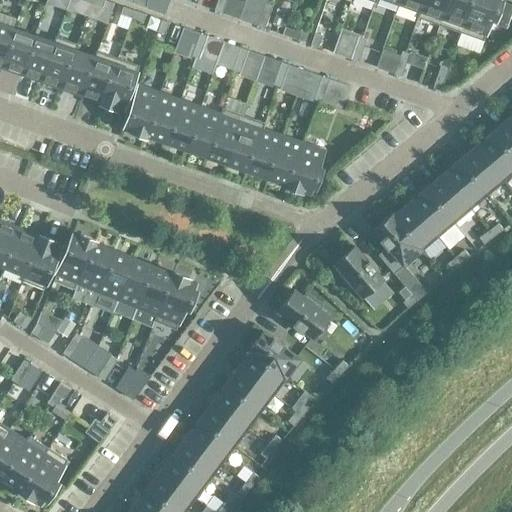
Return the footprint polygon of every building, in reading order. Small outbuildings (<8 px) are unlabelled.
[(222,13),(226,2),(220,0),(217,0),(214,11),(222,13)] [(399,0),(398,3),(419,11),(417,18),(418,18),(423,0),(399,0)] [(423,0),(418,18),(439,25),(448,0),(423,0)] [(448,0),(439,25),(461,33),(472,0),(448,0)] [(506,28),(511,10),(511,4),(501,1),(502,1),(499,0),(472,0),(461,33),(483,41),(490,22),(506,28)] [(269,17),(273,6),(265,3),(261,14),(269,17)] [(131,18),(134,10),(123,6),(120,14),(131,18)] [(134,10),(131,18),(143,22),(146,14),(134,10)] [(272,23),(284,28),(289,15),(276,11),(272,23)] [(265,28),(269,17),(261,14),(257,26),(265,28)] [(165,34),(169,23),(161,20),(157,31),(165,34)] [(0,66),(13,29),(0,24),(0,66)] [(300,32),(297,40),(305,42),(309,31),(301,28),(300,32)] [(21,73),(34,36),(13,29),(0,66),(21,73)] [(203,47),(207,36),(199,33),(195,45),(203,47)] [(315,33),(311,45),(318,47),(322,36),(315,33)] [(41,80),(56,37),(55,36),(53,43),(34,36),(21,73),(41,80)] [(362,50),(366,39),(359,36),(355,47),(362,50)] [(61,88),(77,44),(56,37),(41,80),(61,88)] [(77,44),(61,88),(82,95),(97,51),(96,51),(94,57),(75,51),(78,44),(77,44)] [(199,59),(203,47),(195,45),(191,56),(199,59)] [(244,62),(248,50),(240,47),(236,59),(244,62)] [(358,61),(362,50),(355,47),(351,59),(358,61)] [(97,51),(82,95),(101,102),(100,104),(101,104),(118,58),(97,51)] [(406,63),(409,54),(402,51),(398,63),(405,65),(406,63)] [(410,52),(409,54),(406,63),(423,69),(427,57),(410,52)] [(118,58),(101,104),(116,109),(117,107),(123,109),(139,66),(118,58)] [(240,73),(244,62),(236,59),(232,70),(240,73)] [(284,76),(288,65),(281,62),(277,73),(284,76)] [(401,76),(405,65),(398,63),(394,74),(401,76)] [(445,79),(448,68),(441,65),(437,76),(445,79)] [(281,87),(284,76),(277,73),(273,85),(281,87)] [(329,79),(321,76),(318,87),(325,90),(329,79)] [(441,90),(445,79),(437,76),(433,88),(441,90)] [(144,136),(159,94),(138,86),(124,127),(131,129),(130,131),(144,136)] [(321,102),(325,90),(318,87),(314,99),(321,102)] [(166,141),(180,101),(159,94),(144,136),(145,137),(146,134),(166,141)] [(180,101),(166,141),(186,148),(200,108),(180,101)] [(200,108),(186,148),(206,156),(223,108),(222,108),(220,115),(200,108)] [(223,108),(206,156),(227,163),(243,116),(223,108)] [(243,116),(227,163),(247,170),(264,123),(243,116)] [(511,123),(508,119),(491,133),(511,157),(511,123)] [(264,123),(247,170),(267,177),(282,137),(262,130),(265,123),(264,123)] [(511,174),(511,157),(491,133),(475,147),(504,181),(511,174)] [(282,137),(267,177),(287,184),(286,186),(287,186),(302,144),(282,137)] [(302,144),(287,186),(301,191),(302,189),(309,192),(311,186),(315,187),(322,169),(318,167),(324,151),(302,144)] [(504,181),(475,147),(458,161),(487,196),(504,181)] [(487,196),(458,161),(442,175),(471,209),(487,196)] [(471,209),(442,175),(425,189),(454,223),(471,209)] [(454,223),(425,189),(409,203),(438,237),(454,223)] [(438,237),(409,203),(393,216),(391,214),(391,215),(421,251),(438,237)] [(421,251),(391,215),(373,230),(381,239),(379,240),(386,247),(378,255),(394,274),(404,265),(403,264),(419,250),(421,252),(421,251)] [(0,264),(5,266),(20,230),(0,221),(0,264)] [(493,237),(503,230),(498,223),(489,230),(493,237)] [(20,230),(5,266),(24,274),(21,281),(22,281),(41,236),(40,235),(39,237),(20,230)] [(493,237),(489,230),(479,238),(484,244),(493,237)] [(56,273),(77,282),(94,240),(81,235),(80,237),(72,234),(68,245),(56,273)] [(41,236),(22,281),(43,289),(61,246),(54,244),(55,242),(41,236)] [(97,290),(113,250),(94,243),(95,241),(94,240),(77,282),(97,290)] [(375,268),(368,260),(366,261),(354,246),(351,249),(351,248),(336,260),(337,261),(334,263),(342,272),(338,275),(350,289),(354,286),(362,296),(382,279),(374,269),(375,268)] [(117,298),(133,259),(113,250),(97,290),(117,298)] [(460,264),(469,256),(464,250),(455,257),(460,264)] [(460,264),(455,257),(445,265),(451,271),(460,264)] [(137,306),(153,267),(133,259),(117,298),(137,306)] [(155,321),(174,273),(173,272),(172,274),(153,267),(137,306),(156,314),(154,321),(155,321)] [(174,273),(155,321),(176,330),(185,307),(188,309),(196,291),(192,289),(194,283),(187,280),(188,278),(174,273)] [(411,293),(411,294),(417,300),(427,291),(418,282),(408,291),(411,293)] [(408,291),(404,286),(399,291),(405,298),(411,293),(408,291)] [(303,297),(294,290),(291,293),(280,308),(278,311),(293,323),(292,324),(301,331),(302,329),(312,337),(328,316),(318,309),(321,305),(306,294),(303,297)] [(417,300),(411,294),(402,302),(408,309),(417,300)] [(18,324),(25,329),(31,319),(24,314),(18,324)] [(57,330),(67,337),(75,324),(65,318),(57,330)] [(37,337),(44,327),(37,322),(30,332),(37,337)] [(272,338),(263,331),(249,349),(287,378),(287,377),(286,376),(299,358),(281,345),(282,343),(273,337),(272,338)] [(76,347),(82,337),(76,333),(69,343),(76,347)] [(83,336),(82,337),(76,347),(69,357),(81,365),(95,344),(83,336)] [(69,357),(76,347),(69,343),(62,353),(69,357)] [(102,348),(88,369),(97,376),(104,366),(110,355),(111,354),(102,348)] [(274,395),(287,378),(249,349),(248,350),(250,352),(238,368),(274,395)] [(111,370),(117,360),(110,355),(104,366),(111,370)] [(24,374),(30,364),(24,359),(17,369),(24,374)] [(334,369),(340,375),(348,366),(342,361),(334,369)] [(104,380),(111,370),(104,366),(97,376),(104,380)] [(261,412),(274,395),(238,368),(225,385),(261,412)] [(17,384),(24,374),(17,369),(10,379),(17,384)] [(326,378),(332,384),(340,375),(334,369),(326,378)] [(53,393),(60,397),(63,400),(70,389),(60,383),(53,393)] [(126,394),(133,399),(141,389),(134,384),(126,394)] [(261,412),(225,385),(212,403),(248,430),(261,412)] [(53,407),(60,397),(53,393),(47,403),(53,407)] [(248,430),(212,403),(199,420),(235,447),(248,430)] [(301,417),(309,408),(303,403),(295,412),(301,417)] [(293,426),(301,417),(295,412),(287,421),(293,426)] [(99,423),(109,431),(117,420),(107,413),(99,423)] [(235,447),(199,420),(186,437),(222,464),(235,447)] [(0,425),(0,442),(8,430),(0,425)] [(8,430),(0,442),(0,476),(3,478),(26,442),(8,430)] [(274,450),(281,440),(275,435),(267,444),(274,450)] [(222,464),(186,437),(173,454),(209,482),(222,464)] [(26,442),(3,478),(20,489),(19,491),(20,492),(48,448),(47,447),(43,453),(26,442)] [(266,459),(274,450),(267,444),(260,454),(266,459)] [(48,448),(20,492),(32,500),(33,498),(40,502),(43,497),(47,499),(58,482),(54,480),(67,460),(48,448)] [(209,482),(173,454),(160,472),(196,499),(209,482)] [(185,511),(196,499),(160,472),(147,489),(177,511),(185,511)] [(252,487),(259,477),(252,472),(245,482),(252,487)] [(244,497),(252,487),(245,482),(238,492),(244,497)] [(177,511),(147,489),(134,506),(141,511),(177,511)]
